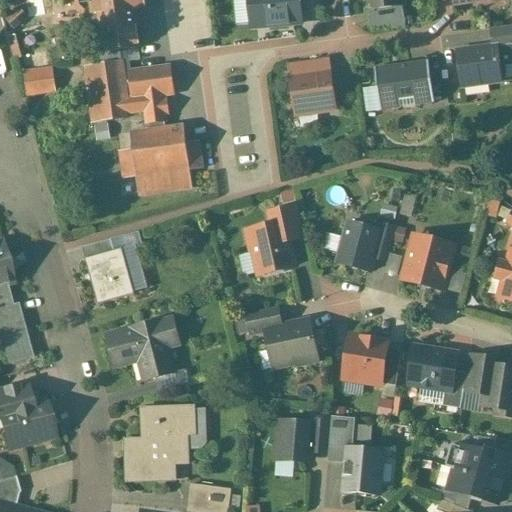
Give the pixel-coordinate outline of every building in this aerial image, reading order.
[(130,0),(88,0),(91,15),(97,14),(102,53),(125,50),(137,49),(130,0)] [(252,0),(254,27),(306,25),(304,0),(252,0)] [(400,0),(365,0),(368,12),(401,7),(400,0)] [(5,16),(15,28),(30,16),(20,4),(5,16)] [(511,26),(489,30),(492,49),(496,49),(498,64),(511,61),(511,26)] [(492,49),(457,54),(461,87),(500,82),(498,64),(496,49),(492,49)] [(102,53),(90,54),(91,67),(121,62),(121,63),(127,62),(125,50),(102,53)] [(326,61),(301,65),(302,77),(328,73),(326,61)] [(91,67),(84,68),(92,124),(123,120),(123,114),(145,112),(147,125),(148,125),(149,133),(130,135),(132,151),(119,153),(122,180),(136,178),(138,196),(191,189),(188,172),(202,170),(198,143),(185,144),(182,128),(165,131),(164,123),(165,123),(161,96),(172,95),(169,68),(129,73),(132,99),(126,100),(121,63),(121,62),(91,67)] [(428,63),(374,70),(379,112),(433,105),(428,63)] [(301,65),(289,67),(290,79),(302,77),(301,65)] [(52,68),(24,72),(27,96),(55,92),(52,68)] [(302,77),(290,79),(296,116),(333,111),(328,73),(302,77)] [(298,208),(268,215),(271,228),(246,233),(249,251),(253,250),(258,276),(266,274),(269,276),(283,273),(285,270),(293,268),(287,243),(304,239),(298,208)] [(395,229),(366,221),(364,229),(381,234),(380,234),(393,238),(395,229)] [(364,229),(347,225),(336,264),(370,273),(380,234),(381,234),(364,229)] [(453,247),(413,237),(401,281),(442,292),(453,247)] [(110,241),(81,249),(84,261),(113,253),(110,241)] [(0,243),(0,286),(6,285),(11,283),(0,243)] [(113,253),(84,261),(97,305),(133,295),(120,251),(113,253)] [(511,252),(510,252),(507,266),(502,265),(498,267),(496,276),(498,280),(508,283),(503,300),(511,302),(511,252)] [(6,285),(0,286),(0,309),(12,306),(6,285)] [(12,306),(0,309),(0,337),(24,331),(17,304),(12,306)] [(276,309),(245,316),(250,336),(265,332),(265,331),(280,328),(276,309)] [(280,328),(265,331),(265,332),(269,352),(276,351),(280,368),(296,365),(299,367),(317,363),(308,322),(280,328)] [(161,323),(106,337),(114,368),(139,362),(144,381),(173,374),(161,323)] [(374,342),(349,338),(343,379),(380,385),(386,349),(386,348),(378,347),(374,342)] [(456,355),(414,348),(408,386),(444,392),(451,393),(454,373),(456,355)] [(401,352),(386,349),(380,385),(395,387),(401,352)] [(503,363),(468,357),(465,374),(462,393),(483,396),(481,407),(496,410),(495,416),(511,418),(511,370),(502,369),(503,363)] [(465,374),(454,373),(451,393),(444,392),(442,407),(460,410),(462,393),(465,374)] [(25,384),(0,390),(0,420),(0,419),(0,411),(26,404),(24,394),(27,393),(25,384)] [(27,393),(24,394),(26,404),(38,401),(36,393),(32,392),(27,393)] [(26,404),(0,411),(0,419),(0,420),(8,451),(53,438),(43,400),(26,404)] [(193,408),(141,410),(142,441),(124,442),(126,483),(174,481),(173,465),(187,465),(186,436),(194,436),(193,408)] [(330,419),(311,417),(310,426),(314,426),(314,430),(329,431),(330,419)] [(348,421),(331,419),(329,437),(347,438),(348,421)] [(310,426),(280,424),(276,461),(303,463),(312,456),(314,430),(314,426),(310,426)] [(329,431),(314,430),(312,453),(327,455),(329,431)] [(347,438),(329,437),(327,464),(344,465),(346,450),(347,438)] [(459,448),(453,469),(503,483),(509,462),(459,448)] [(382,453),(346,450),(344,465),(343,477),(342,492),(378,496),(382,453)] [(503,483),(453,469),(447,489),(447,490),(471,497),(497,504),(503,483)] [(15,478),(0,481),(0,505),(14,509),(18,494),(19,494),(15,478)] [(225,511),(228,492),(191,487),(188,511),(225,511)] [(471,497),(447,490),(447,489),(441,488),(438,500),(439,501),(451,505),(467,511),(471,497)] [(448,511),(451,505),(439,501),(435,511),(436,511),(448,511)]
